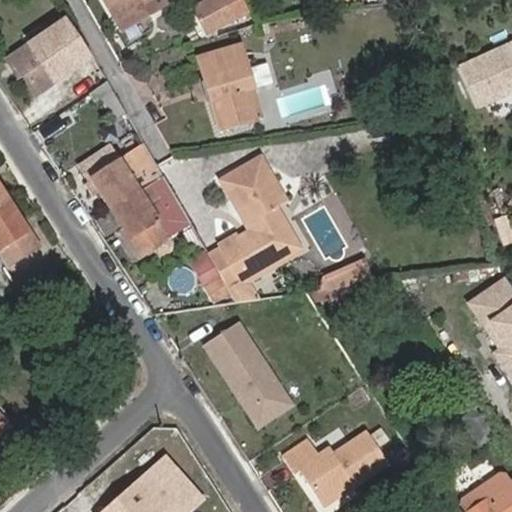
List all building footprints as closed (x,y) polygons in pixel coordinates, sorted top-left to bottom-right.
[(137,20),(168,2),(166,0),(115,0),(124,14),(131,10),(137,20)] [(219,0),(197,12),(208,32),(247,11),(240,0),(219,0)] [(38,97),(86,63),(83,57),(90,53),(79,33),(70,39),(57,19),(43,28),(46,33),(7,60),(19,78),(23,75),(38,97)] [(511,42),(455,66),(475,113),(511,97),(511,42)] [(226,130),(258,120),(247,88),(255,86),(241,45),(200,59),(207,80),(213,101),(216,100),(226,130)] [(203,81),(207,80),(200,59),(196,60),(203,81)] [(90,93),(95,102),(101,98),(113,91),(107,82),(90,93)] [(258,120),(266,117),(255,86),(247,88),(258,120)] [(115,120),(127,112),(113,91),(101,98),(115,120)] [(213,101),(223,131),(226,130),(216,100),(213,101)] [(93,180),(99,189),(110,207),(158,177),(166,172),(161,165),(148,145),(127,159),(131,165),(125,169),(112,149),(80,171),(88,184),(93,180)] [(284,256),(307,241),(285,203),(292,198),(267,157),(230,180),(254,220),(259,217),(264,226),(260,228),(247,236),(232,246),(219,254),(248,299),(268,297),(255,278),(286,259),(284,256)] [(170,235),(187,224),(158,177),(110,207),(142,255),(153,248),(155,250),(157,252),(159,254),(162,255),(164,255),(167,254),(169,253),(171,251),(173,249),(174,246),(174,244),(174,241),(173,239),(170,235)] [(88,184),(94,193),(99,189),(93,180),(88,184)] [(34,250),(25,236),(27,231),(20,221),(7,200),(0,204),(0,248),(1,248),(12,263),(34,250)] [(254,220),(260,228),(264,226),(259,217),(254,220)] [(34,250),(40,246),(23,218),(20,221),(27,231),(25,236),(34,250)] [(245,233),(230,243),(232,246),(247,236),(245,233)] [(286,259),(310,245),(307,241),(284,256),(286,259)] [(511,290),(503,278),(465,304),(496,350),(491,353),(511,382),(511,381),(511,290)] [(205,349),(211,358),(242,338),(236,329),(205,349)] [(254,378),(264,372),(242,338),(211,358),(252,421),(273,408),(254,378)] [(264,372),(254,378),(273,408),(252,421),(257,429),(288,409),(264,372)] [(478,411),(465,420),(470,428),(483,419),(478,411)] [(481,443),(493,435),(483,419),(470,428),(481,443)] [(349,477),(353,483),(387,461),(367,430),(334,451),(330,445),(319,453),(308,437),(281,455),(292,471),(298,468),(318,498),(349,477)] [(158,511),(174,498),(151,471),(104,511),(158,511)] [(511,511),(511,481),(508,483),(502,474),(461,502),(467,511),(511,511)] [(318,498),(322,504),(353,483),(349,477),(318,498)]
